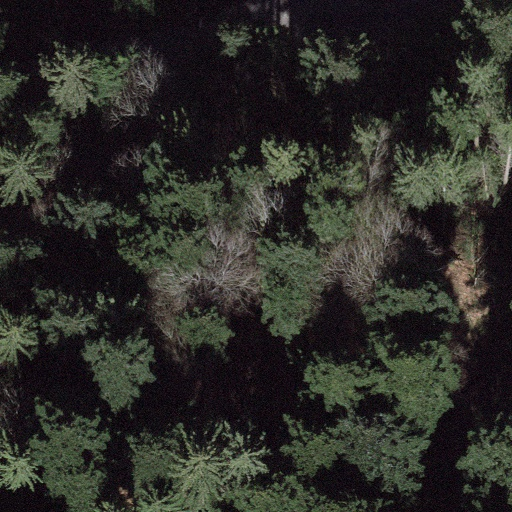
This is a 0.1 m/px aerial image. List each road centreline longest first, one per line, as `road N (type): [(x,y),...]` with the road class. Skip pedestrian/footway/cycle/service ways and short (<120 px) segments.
road 1 (track): [(472,0),(204,67),(0,86)]
road 2 (track): [(309,0),(204,67)]
